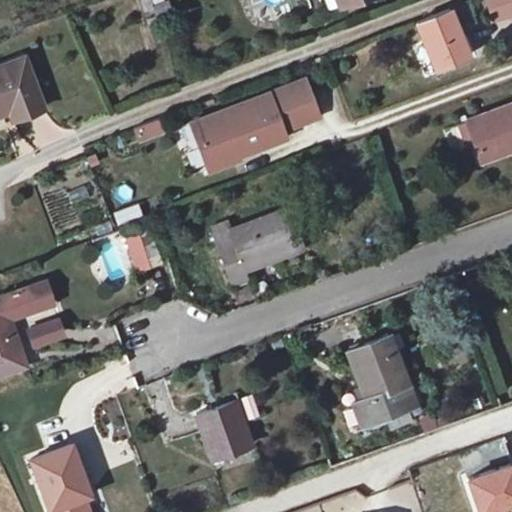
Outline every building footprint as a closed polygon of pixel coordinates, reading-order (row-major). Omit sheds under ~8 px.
[(167,0),(150,0),(144,2),(151,20),(172,11),(167,0)] [(457,9),(421,20),(427,37),(422,39),(435,76),(455,70),(453,62),(474,54),(457,9)] [(27,56),(0,65),(0,113),(10,110),(14,122),(44,111),(27,56)] [(309,76),(194,118),(212,166),(237,157),(236,154),(289,134),(286,126),(323,113),(309,76)] [(511,108),(458,128),(471,166),(511,152),(511,108)] [(159,119),(132,128),(137,143),(165,134),(159,119)] [(118,224),(141,216),(137,205),(114,213),(118,224)] [(283,208),(227,227),(225,222),(205,229),(225,284),(242,277),(239,266),(296,248),(283,208)] [(134,274),(161,266),(150,229),(123,237),(134,274)] [(103,254),(110,280),(123,276),(116,251),(103,254)] [(11,315),(58,297),(49,274),(2,291),(11,315)] [(2,291),(0,292),(0,369),(27,359),(11,315),(2,291)] [(390,332),(351,348),(369,392),(350,400),(359,426),(406,408),(396,383),(409,379),(390,332)] [(234,396),(192,412),(220,488),(253,476),(243,448),(252,445),(234,396)] [(70,442),(32,456),(48,502),(87,488),(70,442)]
